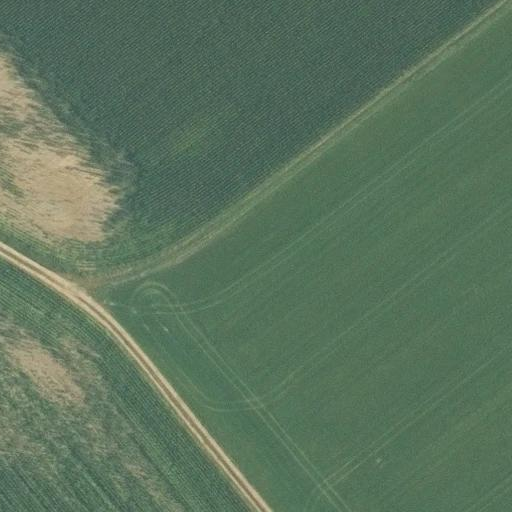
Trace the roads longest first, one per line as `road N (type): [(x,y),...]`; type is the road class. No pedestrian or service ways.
road 1 (track): [(81,293),(144,277),(237,223),(511,9)]
road 2 (track): [(0,247),(81,293),(273,511)]
